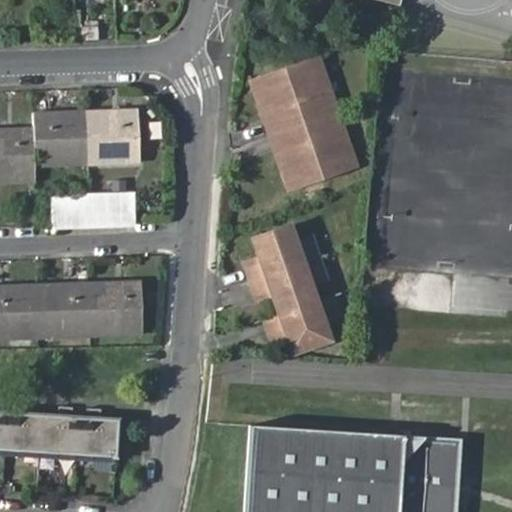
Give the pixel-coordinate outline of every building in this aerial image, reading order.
[(300,68),(320,62),(317,54),(298,61),(300,68)] [(268,100),(278,129),(336,108),(320,62),(300,68),(298,61),(264,71),(267,80),(253,85),(259,103),(268,100)] [(250,77),(253,85),(267,80),(264,71),(250,77)] [(269,132),(278,129),(268,100),(259,103),(269,132)] [(134,108),(72,110),(75,164),(85,164),(136,161),(134,108)] [(336,108),(278,129),(288,155),(278,159),(284,177),(300,172),(303,180),(336,169),(333,160),(352,153),(336,108)] [(75,164),(72,110),(29,111),(29,126),(0,127),(0,180),(32,179),(31,165),(75,164)] [(288,155),(278,129),(269,132),(278,159),(288,155)] [(355,163),(352,153),(333,160),(336,169),(355,163)] [(300,172),(284,177),(287,186),(303,180),(300,172)] [(76,192),(78,223),(90,222),(133,221),(131,190),(117,191),(76,192)] [(76,223),(78,223),(76,192),(74,192),(48,193),(50,224),(76,223)] [(249,279),(317,255),(310,233),(295,239),(289,221),(251,234),(257,252),(259,257),(243,263),(249,279)] [(259,257),(257,252),(241,257),(243,263),(259,257)] [(324,275),(317,255),(249,279),(253,292),(268,287),(271,293),(277,310),(314,298),(308,281),(324,275)] [(81,283),(83,335),(88,334),(139,332),(137,281),(81,283)] [(0,338),(83,335),(81,283),(34,284),(0,284),(0,338)] [(268,287),(253,292),(255,299),(271,293),(268,287)] [(329,293),(314,298),(277,310),(260,316),(265,330),(281,325),(284,333),(289,350),(327,337),(322,319),(337,313),(329,293)] [(267,339),(284,333),(281,325),(265,330),(267,339)] [(0,449),(33,452),(35,415),(20,413),(20,405),(6,404),(5,413),(0,412),(0,449)] [(35,415),(33,452),(70,454),(72,416),(65,416),(66,408),(52,407),(51,415),(35,415)] [(79,417),(72,416),(70,454),(109,457),(111,419),(93,418),(93,409),(80,408),(79,417)] [(455,511),(462,436),(248,423),(242,511),(455,511)]
